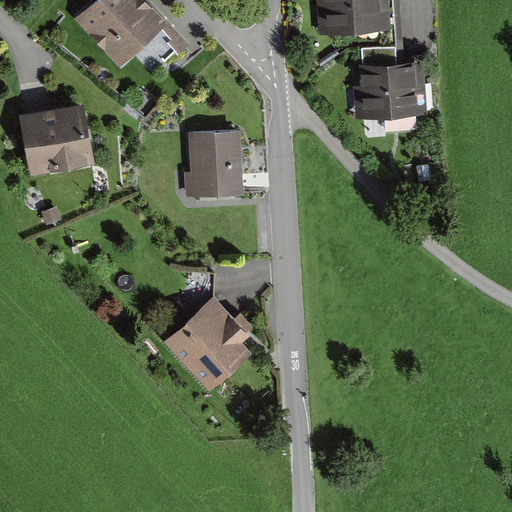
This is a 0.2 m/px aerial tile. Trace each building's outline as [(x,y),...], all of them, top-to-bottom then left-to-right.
[(191,40),(153,0),(88,0),(76,12),(120,58),(143,37),(167,62),(191,40)] [(388,0),(318,0),(320,27),(390,22),(388,0)] [(426,108),(422,52),(397,54),(396,41),(362,44),(363,56),(354,57),(358,113),(385,111),(387,127),(417,124),(416,108),(426,108)] [(86,95),(21,106),(32,168),(96,157),(86,95)] [(242,124),(191,128),(194,167),(186,167),(187,193),(246,189),(242,124)] [(57,204),(43,209),(47,221),(61,216),(57,204)] [(193,309),(165,335),(210,381),(251,342),(243,333),(251,326),(214,288),(193,309)]
